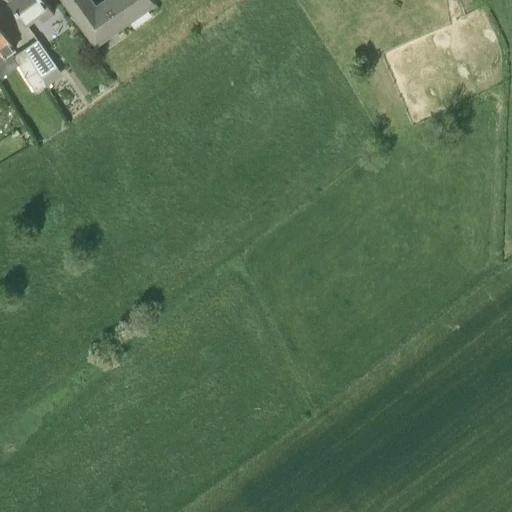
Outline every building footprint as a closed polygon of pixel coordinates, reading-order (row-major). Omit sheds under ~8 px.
[(44,0),(8,0),(24,23),(37,15),(40,20),(53,11),(44,0)] [(102,0),(96,5),(92,0),(63,0),(94,44),(153,4),(150,0),(102,0)] [(0,59),(14,50),(0,28),(0,59)] [(37,39),(24,49),(41,78),(42,78),(57,66),(37,39)] [(41,78),(24,49),(13,56),(35,92),(47,85),(42,78),(41,78)]
